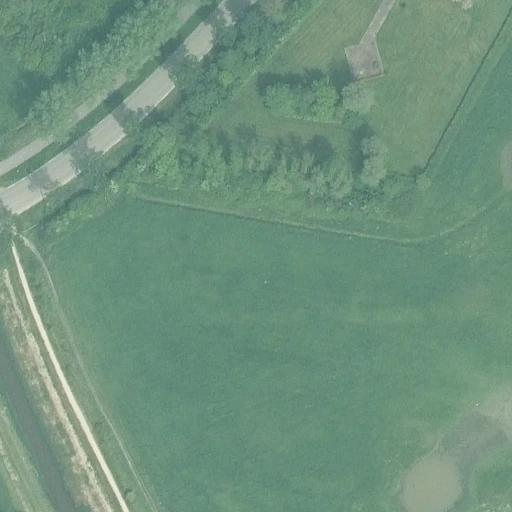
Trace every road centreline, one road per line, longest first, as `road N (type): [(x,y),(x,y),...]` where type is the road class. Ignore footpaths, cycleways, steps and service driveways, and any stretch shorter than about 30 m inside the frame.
road 1 (unknown): [(0,213),(37,255),(156,511)]
road 2 (tertiary): [(0,210),(45,183),(143,100),(239,0)]
